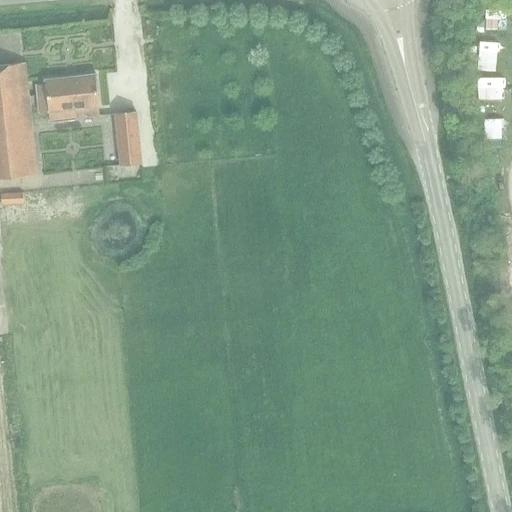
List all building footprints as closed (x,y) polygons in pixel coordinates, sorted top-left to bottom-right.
[(44,29),(46,47),(86,43),(84,25),(44,29)] [(0,177),(37,174),(25,61),(0,64),(0,177)] [(49,110),(87,106),(84,75),(45,79),(49,110)] [(140,163),(135,111),(116,113),(121,165),(140,163)] [(22,194),(0,193),(0,204),(22,204),(22,194)]
